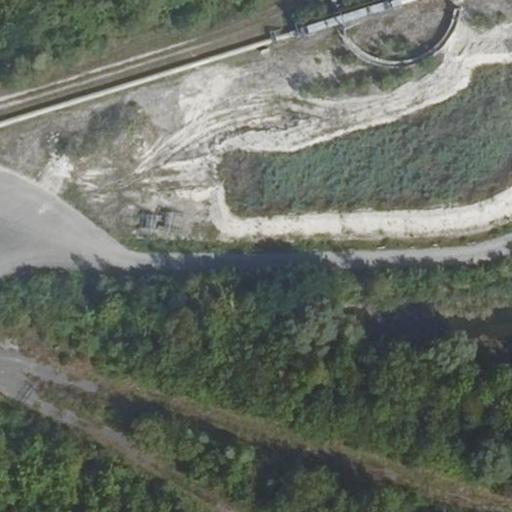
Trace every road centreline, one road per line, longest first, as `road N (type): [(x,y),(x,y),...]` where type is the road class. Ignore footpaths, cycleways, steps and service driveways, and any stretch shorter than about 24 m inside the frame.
road 1 (track): [(0,358),(503,511)]
road 2 (track): [(0,268),(476,260),(511,246)]
road 3 (track): [(231,511),(0,385)]
